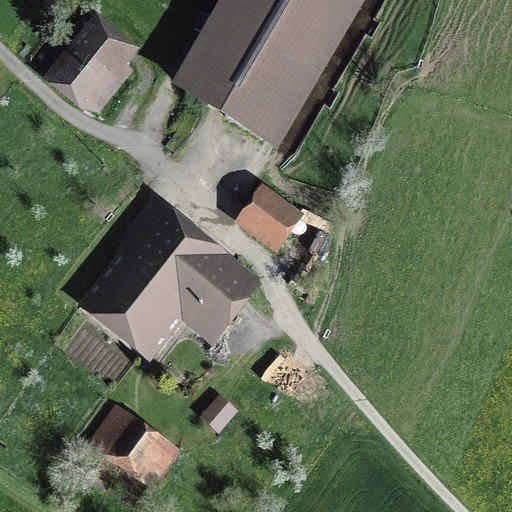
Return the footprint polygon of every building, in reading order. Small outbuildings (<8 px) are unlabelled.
[(361,0),(239,0),(185,92),(276,146),(361,0)] [(129,71),(122,66),(127,61),(122,57),(131,46),(101,23),(56,80),(96,112),(129,71)] [(243,223),(276,246),(295,218),(262,195),(243,223)] [(148,346),(177,310),(212,338),(251,287),(166,219),(97,306),(148,346)] [(233,412),(220,400),(204,419),(218,430),(233,412)] [(149,488),(175,451),(117,409),(91,446),(149,488)]
